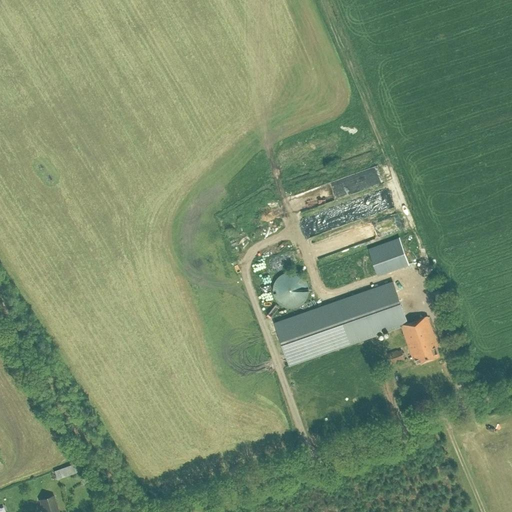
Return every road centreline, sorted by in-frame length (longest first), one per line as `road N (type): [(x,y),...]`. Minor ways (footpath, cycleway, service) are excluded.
road 1 (track): [(325,296),(300,225),(397,191),(321,0)]
road 2 (tertiary): [(168,511),(511,390)]
